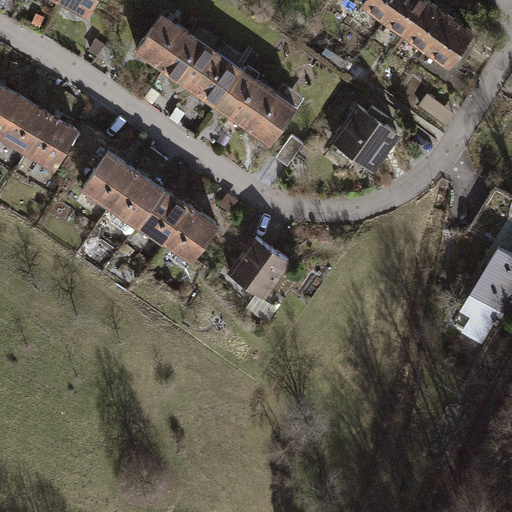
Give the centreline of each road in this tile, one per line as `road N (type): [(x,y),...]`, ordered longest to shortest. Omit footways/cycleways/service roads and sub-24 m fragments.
road 1 (residential): [(0,30),(257,195),(298,212),(343,214),(406,196),(437,175),(511,51)]
road 2 (track): [(511,365),(439,511)]
